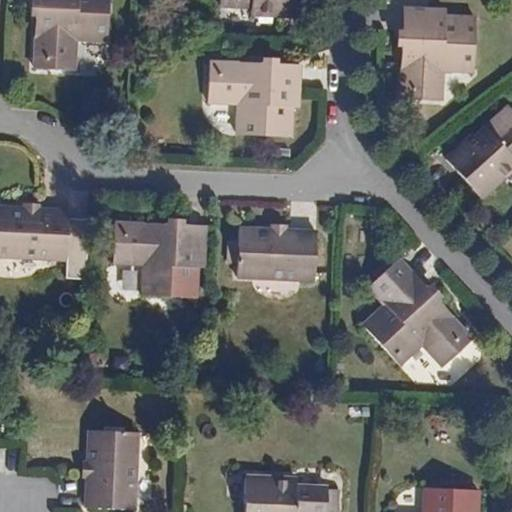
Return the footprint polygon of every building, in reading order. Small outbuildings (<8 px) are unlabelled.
[(33,67),(33,68),(34,68),(36,69),(45,69),(76,71),(78,42),(108,44),(108,43),(111,0),(31,0),(32,1),(32,2),(31,7),(31,13),(31,14),(31,15),(37,16),(35,39),(33,67)] [(217,0),(218,5),(218,7),(251,8),(251,15),(251,17),(302,19),(302,17),(303,0),(217,0)] [(402,99),(402,100),(403,100),(404,100),(414,100),(444,100),(445,71),(475,71),(475,70),(476,15),(476,14),(446,14),(446,8),(446,7),(445,7),(406,7),(403,7),(403,30),(397,30),(397,32),(397,33),(396,38),(396,44),(396,45),(396,47),(403,47),(402,71),(402,99)] [(211,61),(210,61),(210,62),(210,64),(210,73),(208,104),(238,105),(236,135),(238,135),(293,138),(294,138),(295,108),(300,108),(301,108),(302,107),(304,68),(304,66),(280,64),(280,58),(278,58),(277,58),(272,58),(266,57),(265,57),(264,57),(263,64),(239,62),(211,61)] [(511,120),(495,136),(488,127),(486,125),(473,137),(472,136),(471,135),(470,136),(446,158),(447,159),(465,179),(483,200),(484,201),(511,177),(511,120)] [(22,206),(0,205),(0,259),(67,262),(67,259),(69,219),(69,211),(69,208),(40,207),(40,204),(40,203),(39,203),(23,202),(22,202),(22,203),(22,206)] [(117,222),(116,222),(116,223),(116,224),(115,233),(113,264),(143,266),(142,296),(143,296),(198,298),(199,299),(200,268),(206,269),(207,269),(207,268),(209,229),(209,226),(185,225),(185,219),(184,219),(183,218),(177,218),(172,218),(171,218),(170,218),(169,218),(169,224),(145,223),(117,222)] [(67,259),(67,262),(66,279),(96,280),(98,220),(69,219),(67,259)] [(270,226),(240,225),(240,228),(238,276),(238,279),(314,282),(314,279),(317,231),(317,228),(287,227),(287,224),(287,223),(286,223),(271,222),(270,222),(270,223),(270,226)] [(473,342),(474,341),(473,340),(455,319),(439,301),(444,297),(443,296),(442,295),(439,291),(435,286),(434,286),(433,284),(428,288),(413,271),(401,258),(399,259),(370,286),(381,298),(385,303),(362,323),(362,324),(398,365),(399,366),(422,347),(442,369),(465,349),(472,343),(473,342)] [(123,296),(138,296),(139,271),(124,271),(123,296)] [(91,431),(88,431),(86,460),(84,460),(83,460),(83,461),(82,476),(82,477),(83,477),(86,477),(84,507),(87,507),(135,509),(138,509),(142,433),(139,433),(126,432),(126,428),(126,427),(125,427),(104,426),(103,426),(103,427),(103,431),(91,431)] [(329,511),(330,487),(330,485),(296,484),(297,478),(297,476),(245,475),(245,477),(244,504),(244,511),(329,511)] [(481,511),(482,491),(481,491),(426,488),(425,488),(423,511),(481,511)]
